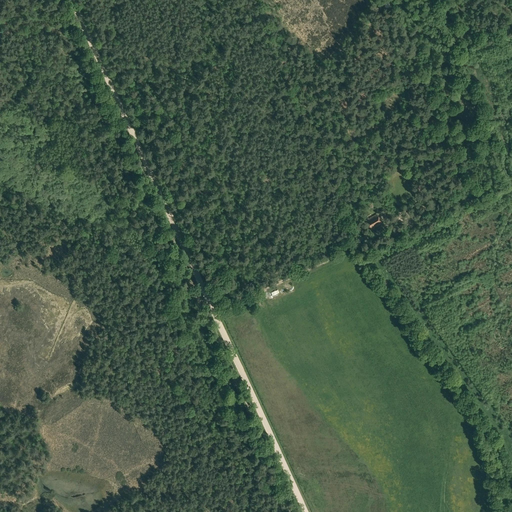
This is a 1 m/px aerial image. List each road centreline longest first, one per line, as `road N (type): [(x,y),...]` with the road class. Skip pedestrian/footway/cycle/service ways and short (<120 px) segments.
road 1 (track): [(191,263),(71,0)]
road 2 (track): [(305,511),(209,302)]
